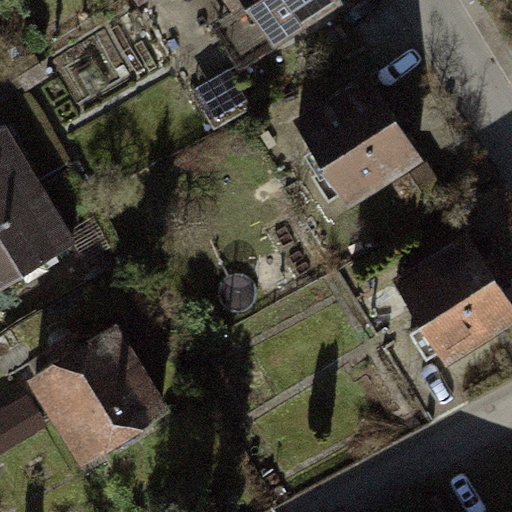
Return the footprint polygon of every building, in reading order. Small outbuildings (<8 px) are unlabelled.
[(233,0),(239,9),(219,23),(245,63),(341,0),(233,0)] [(347,191),(352,199),(422,155),(372,76),(302,120),(330,164),(316,173),(333,200),(347,191)] [(0,208),(42,183),(7,126),(0,129),(0,208)] [(421,216),(449,199),(430,168),(402,184),(421,216)] [(0,286),(77,241),(42,183),(0,208),(0,286)] [(446,348),(451,357),(511,319),(511,299),(472,234),(402,278),(428,321),(413,330),(430,358),(446,348)] [(65,357),(38,374),(89,455),(165,408),(114,327),(88,343),(81,332),(58,346),(65,357)] [(0,442),(3,450),(53,425),(39,396),(0,415),(0,442)]
